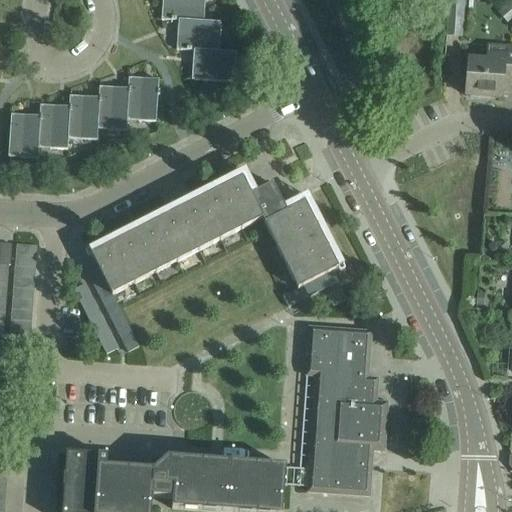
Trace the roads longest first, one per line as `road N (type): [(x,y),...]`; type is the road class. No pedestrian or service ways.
road 1 (tertiary): [(478,511),(477,445),(463,386),(356,173)]
road 2 (residential): [(315,92),(91,207),(57,215)]
road 3 (residential): [(356,173),(461,121),(511,125)]
road 4 (residential): [(37,0),(35,48),(59,66),(80,59),(96,40),(95,0)]
road 5 (residential): [(44,368),(57,215)]
road 6 (residential): [(169,442),(38,432)]
road 7 (residential): [(171,379),(44,368)]
